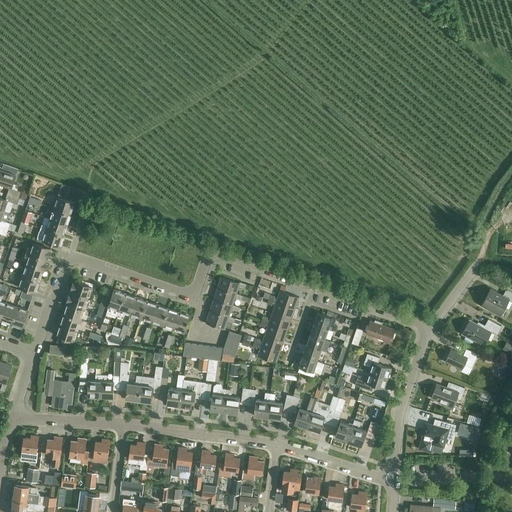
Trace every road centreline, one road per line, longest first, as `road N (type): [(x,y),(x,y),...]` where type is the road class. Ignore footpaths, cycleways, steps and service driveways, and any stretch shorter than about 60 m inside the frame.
road 1 (residential): [(315,286),(211,250),(193,302),(69,259)]
road 2 (residential): [(280,447),(124,422)]
road 3 (residential): [(391,477),(400,414),(429,326)]
road 4 (residential): [(429,326),(315,286)]
